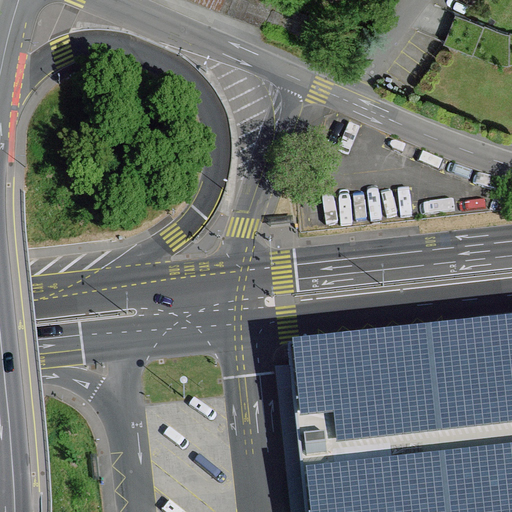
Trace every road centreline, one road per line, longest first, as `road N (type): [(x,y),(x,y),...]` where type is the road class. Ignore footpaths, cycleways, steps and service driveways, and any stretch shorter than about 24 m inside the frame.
road 1 (primary): [(0,115),(53,58),(109,42),(175,64),(205,99),(219,149),(208,199),(177,237),(86,298)]
road 2 (primary): [(511,250),(237,281)]
road 3 (primary): [(242,324),(511,296)]
road 4 (primary): [(237,281),(241,229),(295,76)]
road 5 (secondary): [(0,312),(16,511)]
road 6 (tertiary): [(295,76),(117,0)]
road 7 (unclassified): [(262,511),(242,324)]
road 8 (tertiary): [(352,102),(511,165)]
road 9 (primary): [(237,281),(86,298)]
road 10 (primary): [(0,359),(97,387),(126,417)]
road 11 (primary): [(0,352),(138,336)]
road 12 (residential): [(352,102),(422,0)]
